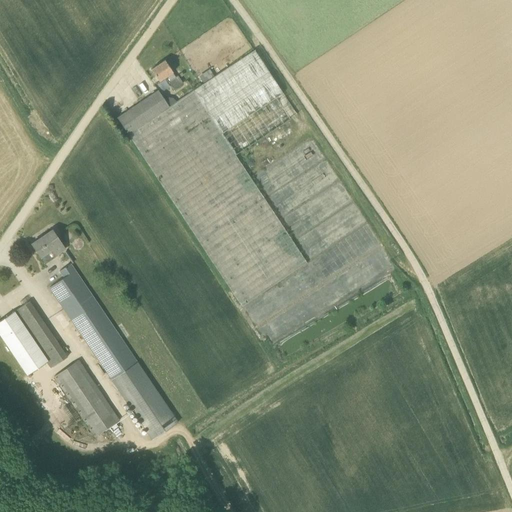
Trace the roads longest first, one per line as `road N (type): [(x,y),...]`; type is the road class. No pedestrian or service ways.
road 1 (unclassified): [(511,491),(404,248),(232,0)]
road 2 (unclassified): [(0,248),(172,0)]
